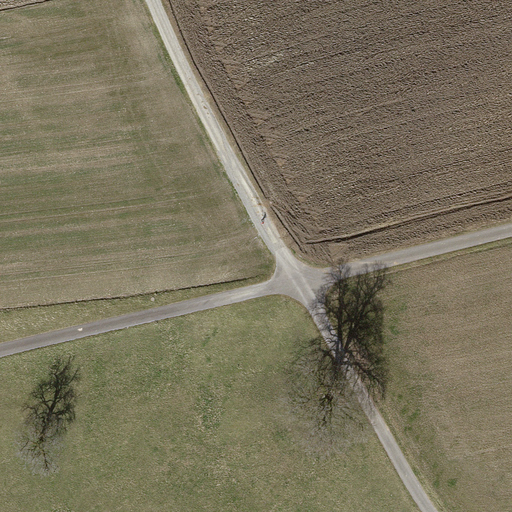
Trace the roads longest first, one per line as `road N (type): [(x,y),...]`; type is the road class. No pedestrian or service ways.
road 1 (track): [(428,511),(152,0)]
road 2 (track): [(511,230),(0,351)]
